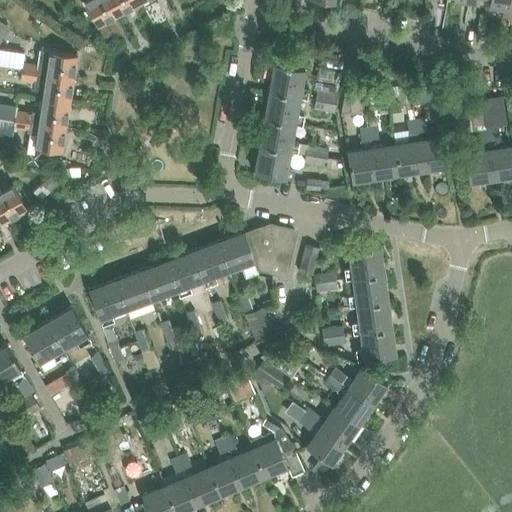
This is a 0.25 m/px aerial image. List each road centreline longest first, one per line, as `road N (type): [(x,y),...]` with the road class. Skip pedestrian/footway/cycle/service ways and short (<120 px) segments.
road 1 (residential): [(306,511),(342,485),(413,392),(435,346),(465,239)]
road 2 (residential): [(511,57),(252,13)]
road 3 (residential): [(465,239),(220,193)]
road 4 (residential): [(0,273),(132,196),(220,193)]
road 5 (residential): [(220,193),(252,13)]
